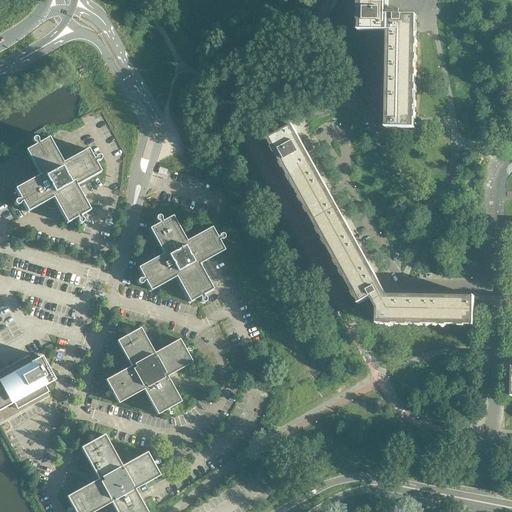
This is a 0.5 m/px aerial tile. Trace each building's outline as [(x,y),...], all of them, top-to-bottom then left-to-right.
[(359,31),(359,32),(387,32),(388,5),(387,0),(360,0),(360,31),(359,31)] [(386,129),(387,129),(414,129),(415,129),(415,128),(414,128),(414,124),(414,120),(414,116),(416,33),(416,18),(417,18),(417,17),(401,17),(401,12),(395,12),(395,11),(395,10),(394,9),(394,8),(393,7),(392,6),(391,6),(389,5),(388,5),(387,32),(389,32),(387,113),(387,118),(387,121),(387,128),(386,128),(386,129)] [(294,127),(294,126),(268,140),(269,141),(359,303),(359,304),(371,298),(377,309),(377,324),(378,324),(474,326),(474,302),(474,301),(474,299),(474,297),(387,296),(381,284),(304,145),(294,127)] [(26,150),(39,176),(63,163),(49,138),(39,143),(38,142),(38,141),(38,140),(37,139),(36,138),(35,138),(34,139),(34,140),(33,140),(33,141),(33,142),(34,143),(35,143),(36,145),(26,150)] [(88,149),(63,163),(76,186),(101,172),(95,162),(97,161),(98,161),(99,161),(100,160),(100,159),(100,158),(100,157),(99,157),(98,156),(97,156),(97,157),(96,157),(95,158),(94,159),(88,149)] [(76,186),(63,163),(39,176),(40,176),(50,195),(57,197),(75,187),(76,186)] [(14,190),(20,200),(22,203),(27,213),(47,202),(55,204),(61,215),(66,224),(76,219),(80,217),(90,212),(85,202),(76,186),(75,187),(57,197),(50,195),(40,176),(39,176),(14,190)] [(158,221),(158,222),(159,223),(149,229),(157,243),(160,249),(161,249),(159,257),(157,257),(138,268),(143,278),(142,279),(141,279),(140,279),(139,280),(139,281),(138,281),(139,282),(139,283),(140,283),(140,284),(141,284),(142,284),(143,283),(143,282),(145,281),(151,291),(176,278),(190,303),(200,297),(201,299),(201,300),(201,301),(202,302),(203,302),(204,302),(205,301),(205,300),(206,300),(206,299),(205,298),(204,297),(203,296),(213,290),(199,265),(211,258),(225,251),(219,241),(221,240),(222,240),(223,239),(223,238),(224,238),(224,237),(224,236),(223,236),(223,235),(222,235),(221,235),(220,235),(219,236),(219,237),(217,237),(212,227),(186,241),(173,216),(162,221),(161,220),(162,219),(161,218),(160,217),(159,217),(158,217),(157,217),(157,218),(157,219),(157,220),(157,221),(158,221)] [(6,234),(0,237),(0,244),(9,240),(9,239),(6,234)] [(2,269),(9,271),(11,264),(8,263),(6,262),(5,262),(2,269)] [(130,334),(128,332),(129,331),(129,330),(128,330),(128,329),(127,329),(126,329),(125,329),(124,330),(124,331),(124,332),(125,333),(126,333),(127,335),(117,341),(123,352),(127,359),(125,360),(122,368),(123,370),(117,374),(105,380),(111,391),(109,392),(108,392),(107,392),(106,393),(106,394),(106,395),(106,396),(107,396),(108,397),(109,396),(110,396),(110,395),(110,394),(113,393),(118,404),(144,390),(157,415),(168,409),(169,411),(169,412),(169,413),(169,414),(170,414),(171,415),(172,415),(172,414),(173,414),(174,413),(174,412),(173,411),(173,410),(172,410),(170,408),(181,402),(173,387),(167,377),(179,370),(192,363),(186,352),(188,351),(189,351),(190,351),(191,351),(192,350),(192,349),(192,348),(191,348),(191,347),(190,347),(189,347),(188,347),(188,348),(187,348),(187,349),(185,350),(179,339),(154,353),(140,328),(130,334)] [(19,366),(17,367),(15,364),(9,368),(10,371),(8,372),(1,376),(2,378),(0,379),(0,423),(49,396),(44,387),(55,381),(41,357),(28,364),(26,362),(19,366)] [(203,394),(200,401),(209,404),(211,398),(203,394)] [(91,442),(81,448),(93,470),(94,472),(92,473),(90,481),(91,483),(88,485),(67,497),(73,507),(71,508),(70,508),(69,508),(68,509),(67,510),(67,511),(68,511),(67,511),(71,511),(72,511),(74,510),(75,511),(94,511),(101,509),(105,506),(111,503),(116,511),(147,511),(142,503),(135,490),(138,488),(145,484),(160,476),(154,465),(156,464),(157,464),(158,464),(159,464),(159,463),(159,462),(160,462),(160,461),(159,461),(159,460),(158,460),(157,459),(156,460),(155,460),(155,461),(155,462),(153,463),(147,452),(122,466),(104,435),(94,441),(93,438),(93,437),(93,436),(92,436),(91,435),(90,435),(89,435),(89,436),(88,436),(88,437),(88,438),(88,439),(89,439),(90,440),(91,442)]
